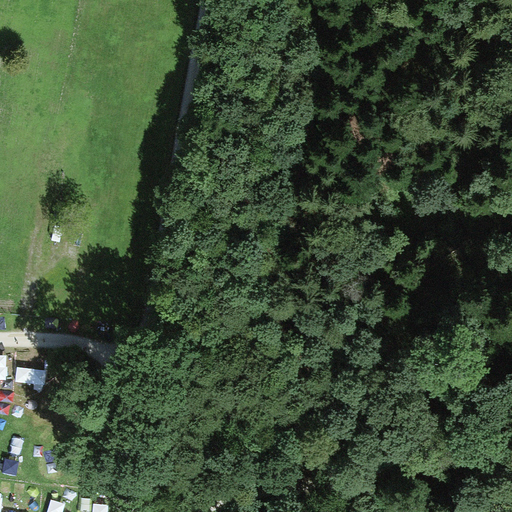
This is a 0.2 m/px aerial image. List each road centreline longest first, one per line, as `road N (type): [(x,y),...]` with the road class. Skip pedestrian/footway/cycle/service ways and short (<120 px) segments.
road 1 (track): [(117,511),(139,346),(205,0)]
road 2 (track): [(511,452),(211,511)]
